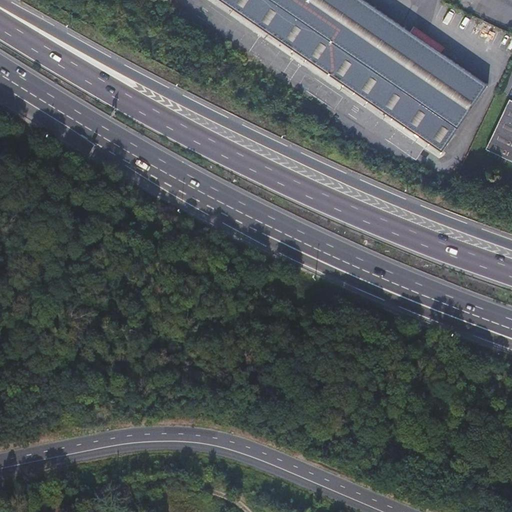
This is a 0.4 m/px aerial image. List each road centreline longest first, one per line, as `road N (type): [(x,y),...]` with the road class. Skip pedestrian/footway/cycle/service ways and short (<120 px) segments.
road 1 (motorway): [(511,272),(235,158),(0,18)]
road 2 (motorway): [(511,245),(265,141),(0,14)]
road 3 (tertiary): [(0,468),(135,442),(196,442),(382,511)]
road 4 (motorway): [(0,68),(264,222)]
road 5 (motorway): [(264,222),(266,240),(511,345)]
road 6 (motorway): [(264,222),(511,324)]
